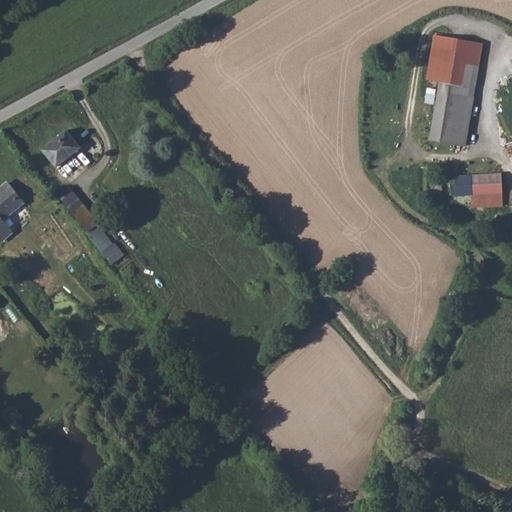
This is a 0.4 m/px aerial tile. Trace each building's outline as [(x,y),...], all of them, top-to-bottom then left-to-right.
[(429,143),(464,150),(482,46),(433,36),(427,81),(437,84),(429,143)] [(68,125),(44,143),(58,160),(65,155),(63,153),(80,140),(68,125)] [(0,232),(12,223),(2,210),(24,193),(9,175),(0,181),(0,232)] [(471,196),(470,179),(450,181),(451,198),(471,196)] [(101,222),(91,230),(103,246),(113,239),(101,222)]
